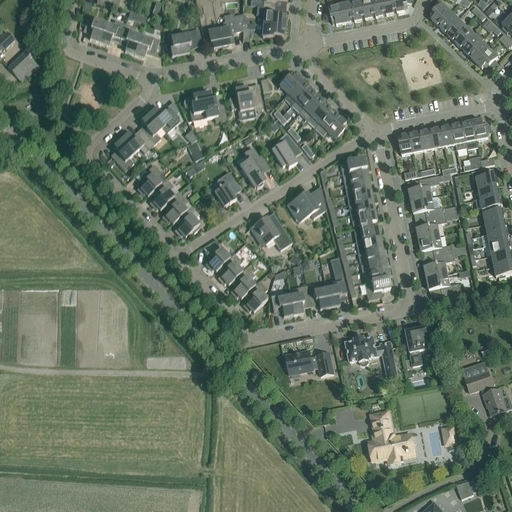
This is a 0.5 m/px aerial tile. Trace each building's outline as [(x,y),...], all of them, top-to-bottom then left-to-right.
[(99,0),(98,6),(117,10),(119,0),(99,0)] [(288,2),(288,0),(265,0),(266,3),(263,3),(262,9),(275,10),(276,3),(287,4),(287,2),(288,2)] [(386,15),(382,0),(374,0),(372,1),(375,17),(375,19),(382,18),(382,16),(386,15)] [(396,13),(393,0),(382,0),(386,15),(386,17),(393,16),(392,14),(396,13)] [(393,0),(396,13),(397,15),(405,13),(405,11),(408,11),(407,5),(411,4),(409,0),(393,0)] [(375,17),(372,1),(361,3),(365,19),(364,19),(365,21),(371,20),(371,18),(375,17)] [(464,1),(460,5),(468,9),(470,4),(464,1)] [(365,19),(361,3),(351,5),(354,21),(354,22),(354,24),(361,22),(360,20),(364,19),(365,19)] [(354,21),(351,5),(340,7),(344,26),(350,24),(350,22),(354,22),(354,21)] [(194,8),(188,6),(185,20),(190,22),(194,8)] [(439,26),(450,14),(442,6),(439,9),(436,7),(432,11),(434,14),(430,18),(433,21),(431,22),(438,28),(439,26)] [(344,26),(340,7),(329,9),(330,14),(326,15),(328,21),(331,20),(332,26),(336,25),(336,27),(344,26)] [(274,18),(275,10),(262,9),(262,16),(264,16),(263,27),(285,30),(286,22),(285,21),(285,19),(274,18)] [(472,13),(477,18),(480,14),(475,9),(472,13)] [(447,34),(458,21),(450,14),(439,26),(442,29),(441,31),(445,35),(447,34)] [(485,19),(480,14),(477,18),(482,23),(485,19)] [(243,34),(243,31),(243,17),(233,19),(232,17),(223,19),(226,30),(208,34),(210,46),(212,45),(213,51),(233,47),(232,39),(230,40),(229,36),(243,34)] [(99,45),(105,27),(98,25),(100,21),(89,18),(83,32),(92,35),(89,41),(99,45)] [(511,21),(510,19),(502,27),(504,29),(502,31),(507,36),(509,34),(511,37),(511,21)] [(454,41),(466,29),(458,21),(447,34),(450,37),(448,38),(453,43),(455,41),(454,41)] [(119,45),(125,26),(115,23),(112,30),(105,27),(99,45),(109,48),(111,42),(119,45)] [(487,28),(492,33),(496,29),(491,24),(487,28)] [(134,57),(140,39),(134,37),(136,30),(125,26),(119,45),(127,48),(125,54),(134,57)] [(284,38),(285,30),(263,27),(262,40),(272,41),(272,39),(283,40),(283,37),(284,38)] [(462,49),(474,36),(466,29),(454,41),(455,41),(458,44),(456,46),(461,50),(462,49)] [(501,34),(496,29),(492,33),(497,38),(501,34)] [(172,51),(170,51),(171,60),(190,56),(188,51),(191,50),(189,41),(200,39),(199,32),(178,36),(179,39),(170,40),(172,51)] [(7,34),(0,40),(0,62),(0,61),(0,52),(1,51),(3,53),(14,42),(7,34)] [(482,44),(474,36),(462,49),(465,52),(464,53),(469,58),(470,56),(482,44)] [(511,44),(504,37),(499,41),(508,50),(511,46),(511,44)] [(147,42),(140,39),(134,57),(144,61),(146,54),(154,57),(159,42),(149,38),(147,42)] [(476,65),(489,51),(482,44),(470,56),(473,59),(472,61),(476,65)] [(498,60),(489,51),(476,65),(482,71),(483,69),(486,72),(490,68),(492,70),(497,66),(494,63),(498,60)] [(25,54),(7,70),(16,79),(33,63),(25,54)] [(288,97),(301,83),(295,77),(293,79),(291,76),(287,80),(284,78),(280,82),(283,85),(279,89),(288,97)] [(267,81),(260,83),(263,95),(269,94),(267,81)] [(307,92),(304,89),(305,87),(301,83),(288,97),(283,101),(291,109),(307,92)] [(236,99),(228,101),(231,112),(238,111),(239,114),(253,112),(254,113),(263,112),(260,95),(248,97),(246,87),(240,89),(240,91),(234,92),(236,99)] [(315,99),(312,96),(313,95),(308,90),(307,92),(291,109),(299,116),(315,99)] [(226,122),(222,99),(211,101),(210,95),(192,98),(193,101),(186,102),(185,102),(185,103),(184,104),(183,104),(183,105),(183,106),(183,107),(183,108),(184,109),(185,110),(186,110),(186,111),(187,111),(188,111),(191,124),(217,119),(218,124),(226,122)] [(323,107),(322,107),(319,104),(321,102),(316,98),(315,99),(299,116),(307,123),(323,107)] [(330,114),(327,111),(329,110),(324,105),(322,107),(323,107),(307,123),(315,131),(330,114)] [(156,110),(149,117),(161,131),(167,126),(172,131),(180,123),(167,109),(161,115),(156,110)] [(273,116),(278,122),(282,118),(277,113),(273,116)] [(338,122),(335,119),(336,117),(332,113),(330,114),(315,131),(322,138),(326,134),(338,122)] [(156,136),(161,131),(149,117),(141,124),(146,129),(140,134),(153,149),(161,141),(156,136)] [(286,124),(282,118),(278,122),(282,127),(286,124)] [(345,126),(340,120),(339,120),(338,122),(326,134),(335,142),(338,139),(341,141),(345,137),(343,134),(347,130),(344,127),(345,126)] [(481,122),(473,124),(477,142),(488,140),(487,135),(491,135),(489,128),(486,129),(485,123),(481,124),(481,122)] [(478,149),(477,142),(473,124),(467,125),(467,127),(463,128),(467,150),(467,151),(478,149)] [(463,128),(463,126),(456,127),(457,129),(453,130),(452,130),(455,147),(457,152),(467,150),(463,128)] [(452,130),(453,130),(452,128),(446,129),(446,131),(442,132),(445,149),(455,147),(452,130)] [(287,133),(292,138),(296,135),(291,130),(287,133)] [(442,132),(442,130),(435,131),(435,134),(431,134),(434,151),(445,149),(442,132)] [(431,134),(431,132),(424,134),(425,136),(421,137),(420,137),(424,153),(434,151),(431,134)] [(153,149),(140,134),(133,140),(129,135),(121,142),(134,156),(139,151),(144,156),(153,149)] [(420,137),(421,137),(420,134),(414,136),(414,138),(410,139),(413,155),(424,153),(420,137)] [(300,140),(296,135),(292,138),(296,144),(300,140)] [(282,146),(272,152),(282,169),(286,167),(288,171),(297,165),(293,159),(300,153),(286,136),(278,142),(282,146)] [(410,139),(410,137),(401,138),(402,140),(398,141),(399,147),(396,147),(397,153),(401,153),(402,158),(413,155),(410,139)] [(134,156),(121,142),(114,149),(118,154),(112,160),(125,174),(133,166),(129,161),(134,156)] [(187,149),(191,157),(200,153),(196,144),(187,149)] [(301,150),(305,155),(309,152),(305,146),(301,150)] [(256,190),(258,190),(259,190),(260,190),(261,189),(262,188),(263,187),(263,186),(262,185),(264,184),(259,176),(267,171),(260,159),(258,161),(252,152),(245,157),(249,163),(240,168),(242,171),(241,173),(246,178),(247,178),(254,190),(256,189),(256,190)] [(314,157),(309,152),(305,155),(310,160),(314,157)] [(340,166),(343,177),(366,172),(363,160),(346,164),(346,165),(340,166)] [(493,160),(481,163),(482,170),(495,167),(493,160)] [(145,197),(147,199),(152,195),(152,194),(161,186),(156,181),(161,176),(154,167),(138,182),(140,181),(145,187),(138,193),(143,198),(145,197)] [(185,174),(189,180),(194,176),(191,171),(185,174)] [(476,180),(478,191),(496,187),(496,188),(498,187),(497,180),(495,180),(494,176),(491,177),(490,171),(472,175),(473,181),(476,180)] [(368,182),(366,172),(343,177),(345,187),(368,182)] [(417,173),(404,175),(405,182),(418,179),(417,173)] [(219,191),(214,194),(224,209),(228,206),(229,207),(236,202),(232,196),(240,191),(229,175),(216,183),(221,189),(220,190),(219,189),(218,190),(219,191)] [(432,200),(429,189),(439,187),(437,179),(419,182),(420,190),(409,192),(411,204),(432,200)] [(174,200),(173,200),(169,194),(174,190),(166,181),(161,186),(152,194),(152,195),(158,201),(151,207),(156,212),(158,210),(160,213),(165,208),(174,200)] [(370,193),(368,182),(345,187),(347,197),(370,193)] [(497,191),(496,188),(496,187),(478,191),(480,201),(498,198),(499,198),(500,198),(499,190),(497,191)] [(326,213),(321,193),(310,201),(308,197),(303,200),(302,199),(288,208),(293,217),(295,215),(300,223),(310,217),(313,221),(326,213)] [(372,203),(370,193),(347,197),(349,208),(372,203)] [(186,203),(179,195),(173,200),(174,200),(165,208),(170,214),(164,220),(169,226),(170,224),(173,227),(177,222),(186,214),(186,213),(181,208),(186,203)] [(499,201),(499,198),(498,198),(480,201),(475,202),(478,213),(503,208),(501,201),(499,201)] [(434,211),(432,200),(411,204),(411,205),(413,204),(415,213),(413,213),(413,216),(425,214),(426,221),(445,217),(451,216),(458,215),(457,209),(444,211),(444,209),(434,211)] [(374,213),(372,203),(349,208),(351,218),(374,213)] [(199,217),(191,209),(191,208),(186,213),(186,214),(177,222),(183,228),(176,234),(181,239),(183,238),(185,240),(192,234),(194,235),(200,229),(194,222),(199,217)] [(483,215),(485,226),(504,223),(503,222),(503,219),(505,219),(503,211),(483,215)] [(371,228),(370,225),(376,224),(374,213),(351,218),(353,229),(359,227),(360,230),(371,228)] [(439,238),(437,227),(447,225),(445,217),(426,221),(428,228),(416,230),(419,243),(439,238)] [(262,223),(250,231),(257,240),(260,238),(265,247),(273,242),(280,253),(292,245),(277,223),(271,227),(267,221),(262,225),(262,223)] [(507,229),(506,222),(505,222),(503,222),(504,223),(485,226),(487,237),(506,233),(505,230),(507,229)] [(371,230),(371,228),(360,230),(360,233),(354,234),(356,245),(379,240),(377,229),(371,230)] [(509,240),(508,233),(508,232),(506,233),(487,237),(490,248),(508,244),(508,243),(507,240),(509,240)] [(434,259),(453,256),(451,248),(442,250),(439,238),(419,243),(421,255),(433,252),(434,259)] [(382,250),(379,240),(356,245),(358,255),(382,250)] [(213,271),(215,274),(216,274),(221,270),(220,269),(229,261),(224,256),(230,251),(223,243),(207,254),(213,262),(207,268),(212,273),(213,271)] [(511,251),(510,243),(508,243),(508,244),(490,248),(492,258),(510,254),(509,251),(511,251)] [(384,260),(382,250),(358,255),(360,265),(384,260)] [(511,261),(511,254),(510,254),(492,258),(494,269),(511,265),(511,264),(511,262),(511,261)] [(242,264),(235,256),(234,256),(229,261),(220,269),(221,270),(226,275),(219,281),(224,287),(226,285),(228,288),(233,283),(242,275),(242,274),(237,269),(242,264)] [(447,277),(445,265),(455,263),(453,256),(434,259),(436,267),(424,269),(427,281),(447,277)] [(258,260),(254,264),(257,268),(262,264),(258,260)] [(338,260),(330,263),(333,273),(341,271),(338,260)] [(386,271),(384,260),(360,265),(363,275),(386,271)] [(511,265),(494,269),(496,280),(499,279),(499,281),(506,280),(506,278),(511,276),(511,265)] [(255,278),(247,270),(242,274),(242,275),(233,283),(238,289),(232,295),(237,301),(239,299),(241,301),(246,297),(245,297),(254,288),(249,283),(255,278)] [(388,281),(386,271),(363,275),(365,286),(388,281)] [(450,288),(447,277),(427,281),(429,281),(431,289),(428,290),(429,293),(441,291),(442,298),(461,294),(462,299),(474,296),(473,290),(461,293),(459,286),(450,288)] [(347,300),(343,281),(332,283),(333,290),(326,291),(330,310),(340,308),(338,302),(347,300)] [(390,292),(388,281),(365,286),(368,302),(382,299),(381,294),(390,292)] [(267,292),(260,284),(259,283),(254,288),(245,297),(246,297),(251,303),(244,309),(249,314),(251,313),(253,315),(267,302),(262,297),(267,292)] [(330,310),(326,291),(319,293),(317,286),(306,288),(310,307),(318,306),(319,312),(330,310)] [(478,295),(492,292),(490,286),(477,289),(478,295)] [(310,307),(306,288),(295,291),(297,298),(289,299),(293,317),(303,315),(302,309),(310,307)] [(293,317),(289,299),(282,301),(282,297),(270,299),(273,315),(282,313),(283,320),(293,317)] [(432,351),(428,329),(405,334),(412,369),(422,367),(419,353),(432,351)] [(354,344),(346,346),(349,364),(358,363),(359,365),(360,367),(362,368),(365,368),(367,367),(368,365),(368,363),(369,363),(368,361),(377,359),(377,358),(383,357),(388,382),(398,380),(390,344),(380,347),(381,349),(375,350),(373,340),(364,342),(364,340),(354,342),(354,344)] [(286,363),(285,365),(286,371),(288,372),(289,377),(290,377),(289,376),(301,373),(301,375),(313,372),(312,369),(318,368),(321,379),(334,376),(329,356),(316,358),(316,359),(311,360),(309,353),(299,355),(299,356),(295,357),(295,356),(285,358),(286,363)] [(462,371),(465,382),(470,395),(484,391),(485,396),(483,397),(486,404),(487,404),(491,418),(498,416),(511,411),(506,413),(502,401),(503,400),(500,391),(494,394),(492,388),(493,388),(485,364),(462,371)] [(370,450),(372,463),(388,460),(390,467),(404,464),(402,456),(406,455),(406,456),(409,455),(409,454),(414,453),(411,437),(396,440),(395,437),(392,437),(387,415),(372,418),(376,444),(373,444),(374,449),(370,450)] [(445,448),(457,445),(454,429),(442,431),(445,448)] [(468,483),(456,488),(462,502),(474,497),(468,483)]
